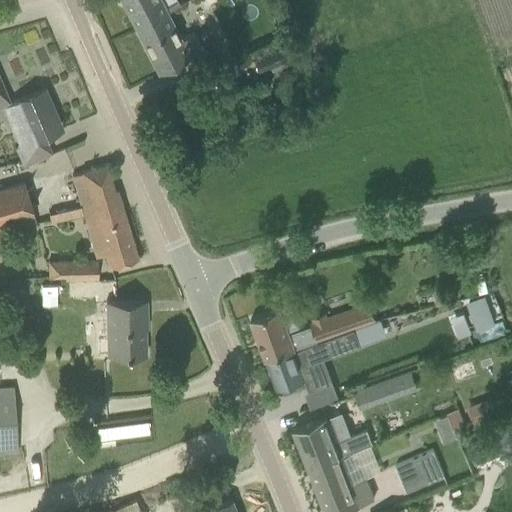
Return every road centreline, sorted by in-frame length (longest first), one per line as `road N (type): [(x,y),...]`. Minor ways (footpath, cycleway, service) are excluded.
road 1 (tertiary): [(192,282),(371,219),(511,198)]
road 2 (tertiary): [(192,282),(140,178),(69,0)]
road 3 (tertiary): [(286,511),(192,282)]
